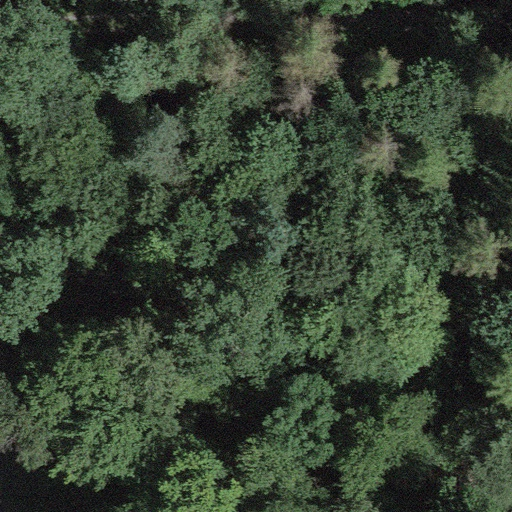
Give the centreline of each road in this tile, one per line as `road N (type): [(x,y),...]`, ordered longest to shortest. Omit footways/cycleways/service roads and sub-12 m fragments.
road 1 (track): [(0,255),(233,321),(511,495)]
road 2 (track): [(0,27),(242,18),(511,23)]
